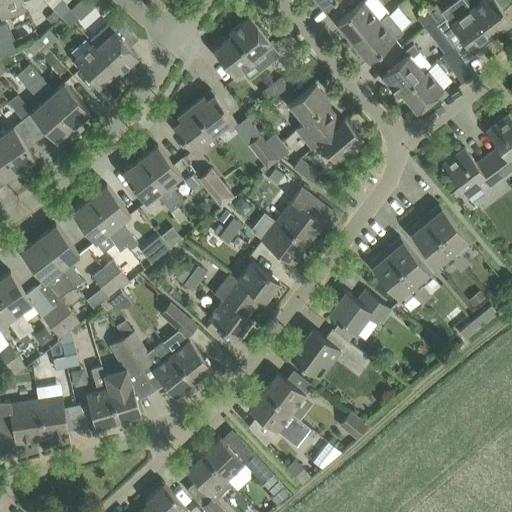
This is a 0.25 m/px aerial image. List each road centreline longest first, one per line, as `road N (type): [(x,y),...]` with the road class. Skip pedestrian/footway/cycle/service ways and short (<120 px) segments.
road 1 (residential): [(202,419),(375,201),(402,149)]
road 2 (track): [(511,318),(285,511)]
road 3 (residential): [(0,218),(101,143),(141,97),(173,38)]
road 4 (residential): [(0,479),(202,419)]
road 5 (residential): [(402,149),(283,0)]
road 6 (residential): [(91,511),(202,419)]
road 7 (residential): [(402,149),(511,55)]
